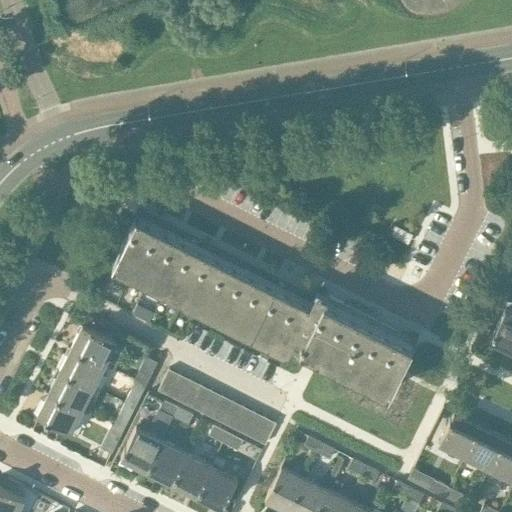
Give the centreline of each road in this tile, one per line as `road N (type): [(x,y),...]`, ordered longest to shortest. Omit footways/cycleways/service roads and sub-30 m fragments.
road 1 (residential): [(177,190),(423,309),(471,214),(457,67)]
road 2 (tertiary): [(59,140),(457,67)]
road 3 (residential): [(290,405),(42,282)]
road 4 (residential): [(0,443),(139,511)]
road 5 (residential): [(59,140),(6,0)]
